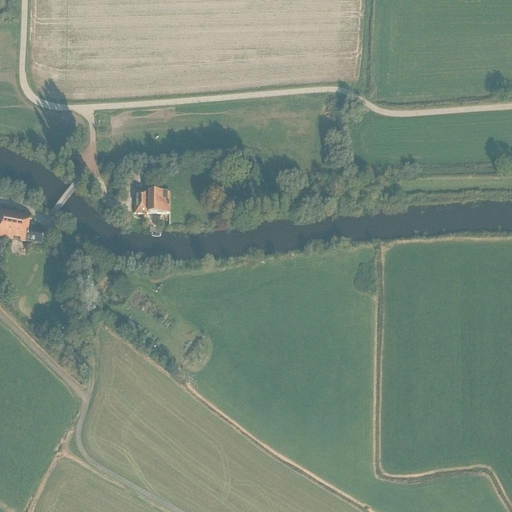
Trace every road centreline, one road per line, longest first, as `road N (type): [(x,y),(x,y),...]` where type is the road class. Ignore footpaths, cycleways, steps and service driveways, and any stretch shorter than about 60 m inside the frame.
road 1 (unclassified): [(511,105),(395,113),(322,88),(58,107),(22,85),(24,0)]
road 2 (track): [(48,223),(91,361),(80,450),(178,511)]
